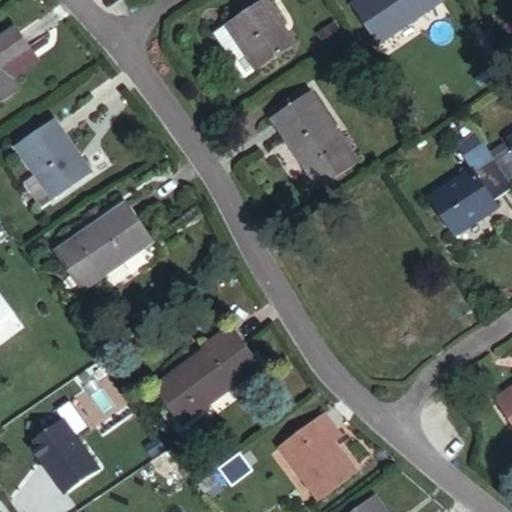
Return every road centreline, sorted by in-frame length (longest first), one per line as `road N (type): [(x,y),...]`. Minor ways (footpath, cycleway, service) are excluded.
road 1 (residential): [(376,417),(223,212),(150,81),(108,35)]
road 2 (residential): [(376,417),(511,331)]
road 3 (residential): [(486,511),(376,417)]
